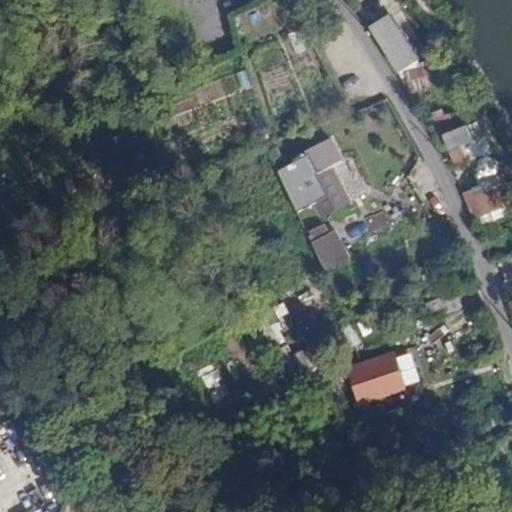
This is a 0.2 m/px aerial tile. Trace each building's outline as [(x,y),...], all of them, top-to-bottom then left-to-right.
[(311,9),(307,0),(287,0),(291,15),(311,9)] [(388,16),(383,19),(402,50),(408,47),(388,16)] [(402,50),(383,19),(370,27),(396,70),(410,63),(402,50)] [(401,79),(404,91),(421,87),(418,75),(401,79)] [(447,132),(457,128),(452,114),(442,118),(447,132)] [(470,137),(467,128),(442,137),(445,145),(470,137)] [(302,176),(286,184),(288,186),(296,206),(299,212),(304,223),(320,215),(327,227),(355,213),(338,180),(350,173),(339,153),(301,173),(302,176)] [(490,173),(483,154),(453,164),(460,183),(490,173)] [(496,210),(489,190),(474,196),(481,215),(496,210)] [(496,235),(490,222),(481,226),(486,239),(496,235)] [(372,248),(363,230),(338,243),(346,261),(372,248)] [(447,278),(442,266),(418,275),(423,287),(447,278)] [(277,357),(286,380),(318,368),(308,344),(277,357)] [(387,365),(389,377),(400,374),(397,362),(387,365)] [(400,374),(389,377),(393,389),(404,386),(400,374)]
